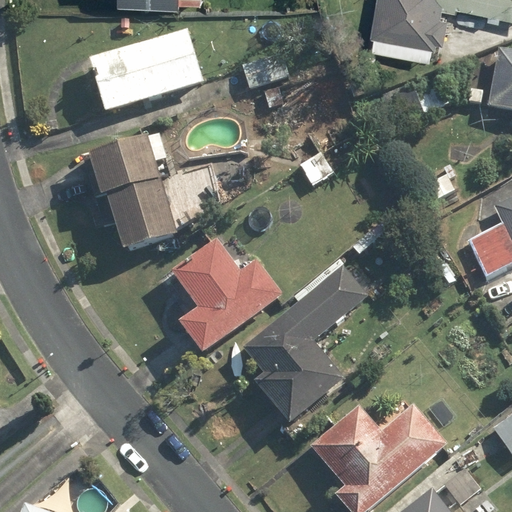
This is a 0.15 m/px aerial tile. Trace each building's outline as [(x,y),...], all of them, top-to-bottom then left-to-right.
[(511,0),(375,0),(371,47),(429,53),(430,42),(445,43),(449,6),(511,12),(511,0)] [(203,89),(186,32),(87,62),(104,119),(203,89)] [(511,54),(497,51),(485,110),(511,115),(511,54)] [(294,80),(286,55),(242,70),(250,94),(294,80)] [(456,110),(448,88),(416,100),(424,122),(456,110)] [(167,165),(160,138),(85,158),(98,204),(109,201),(125,258),(175,244),(154,169),(167,165)] [(333,180),(319,156),(296,170),(309,193),(333,180)] [(461,192),(449,168),(419,184),(432,208),(461,192)] [(511,195),(492,205),(503,230),(469,245),(485,281),(511,269),(511,195)] [(199,361),(283,302),(256,265),(238,278),(213,243),(166,275),(194,315),(176,328),(199,361)] [(346,278),(339,269),(265,335),(258,327),(230,352),(258,384),(250,391),(286,432),(343,381),(312,346),(387,280),(368,258),(346,278)] [(342,511),(371,511),(446,452),(413,412),(378,440),(355,413),(307,453),(341,495),(333,501),(342,511)] [(511,416),(492,429),(511,459),(511,416)] [(406,511),(444,511),(430,494),(406,511)]
